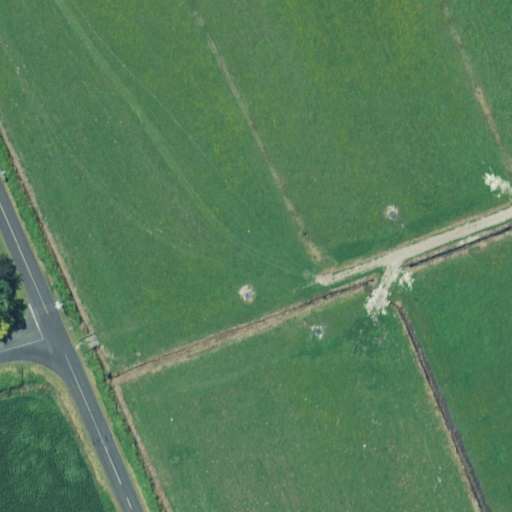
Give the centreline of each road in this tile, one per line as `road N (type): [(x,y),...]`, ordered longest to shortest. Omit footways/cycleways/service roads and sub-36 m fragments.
road 1 (unclassified): [(59,336),(136,511)]
road 2 (unclassified): [(0,200),(59,336)]
